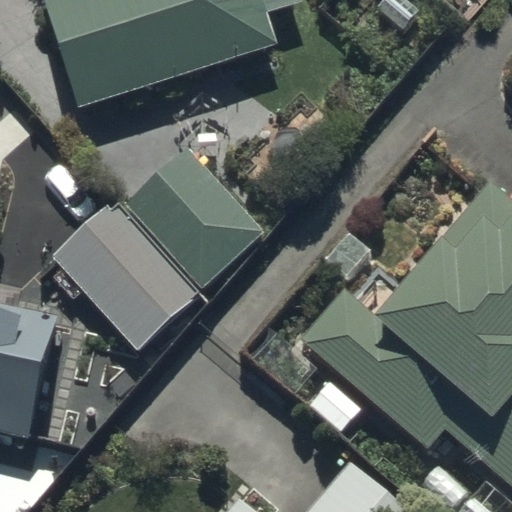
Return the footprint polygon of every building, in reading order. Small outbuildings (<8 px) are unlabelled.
[(44,0),(78,108),(277,46),(268,16),(301,6),(298,0),(44,0)] [(119,208),(199,294),(263,236),(185,148),(119,208)] [(345,291),(299,343),(426,451),(443,431),(511,489),(511,205),(487,185),(375,317),(345,291)] [(136,350),(199,294),(119,208),(112,201),(51,256),(136,350)] [(0,432),(28,439),(55,316),(15,307),(20,284),(0,279),(0,432)] [(256,511),(240,498),(228,511),(256,511)]
